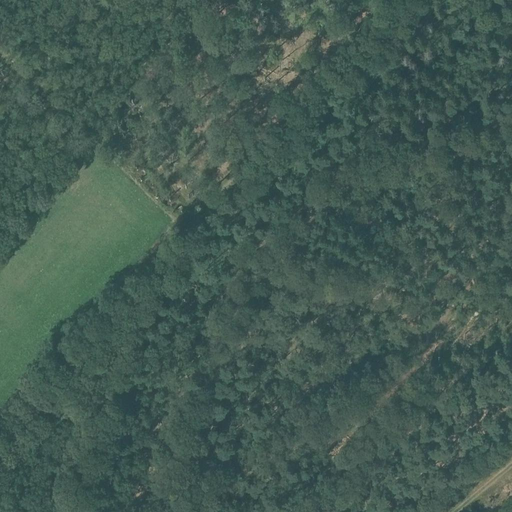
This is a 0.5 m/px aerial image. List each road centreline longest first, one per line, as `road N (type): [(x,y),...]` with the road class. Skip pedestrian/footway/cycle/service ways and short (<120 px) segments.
road 1 (track): [(415,0),(193,217)]
road 2 (track): [(193,217),(205,216),(228,237),(477,314)]
road 3 (track): [(193,217),(184,241),(47,375),(0,441)]
road 4 (track): [(0,52),(88,137),(132,149),(193,217)]
road 5 (track): [(477,314),(323,511)]
road 6 (track): [(127,304),(124,402),(95,451),(88,511)]
